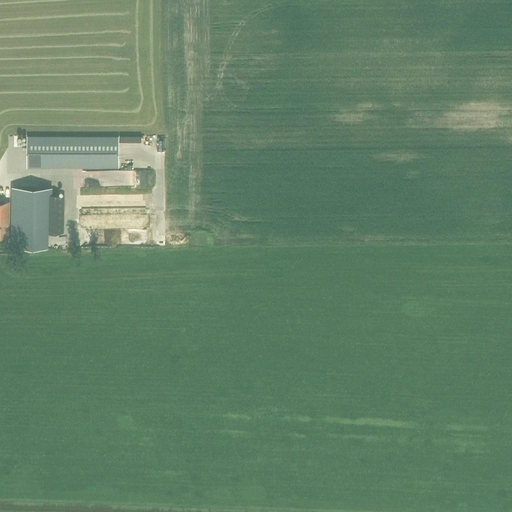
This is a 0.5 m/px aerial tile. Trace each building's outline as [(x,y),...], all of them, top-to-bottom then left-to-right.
[(28,138),(27,167),(118,167),(118,139),(28,138)] [(76,176),(76,189),(101,188),(101,176),(76,176)] [(39,230),(38,188),(19,188),(20,231),(39,230)] [(47,194),(46,234),(65,234),(66,194),(47,194)] [(0,236),(8,236),(8,224),(9,224),(10,202),(0,202),(0,236)]
